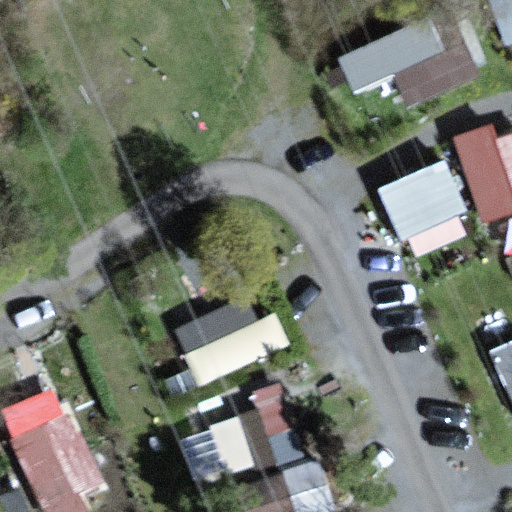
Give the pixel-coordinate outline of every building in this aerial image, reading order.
[(511,0),(490,0),(504,37),(511,34),(511,0)] [(352,81),(391,65),(405,96),(463,71),(434,3),(336,45),(352,81)] [(511,203),(511,114),(453,132),(476,214),(511,203)] [(444,149),(377,174),(401,236),(468,210),(444,149)] [(287,340),(277,304),(251,312),(245,290),(172,311),(189,369),(287,340)] [(511,402),(511,331),(489,340),(511,402)] [(176,418),(189,473),(298,446),(285,391),(176,418)] [(68,400),(7,429),(40,498),(101,469),(68,400)] [(248,511),(269,511),(329,493),(314,444),(235,470),(248,511)]
